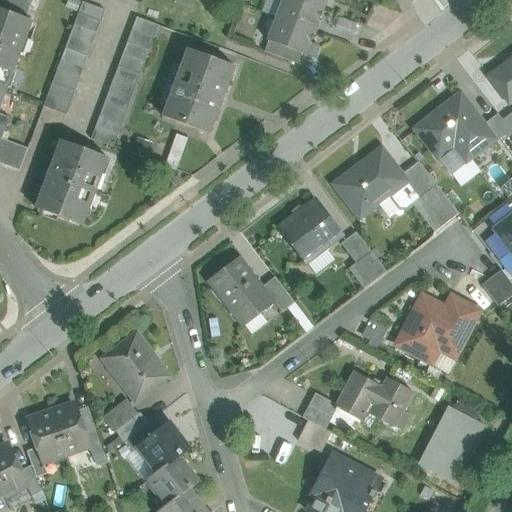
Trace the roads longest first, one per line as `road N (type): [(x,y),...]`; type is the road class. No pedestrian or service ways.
road 1 (residential): [(152,255),(486,0)]
road 2 (residential): [(210,419),(421,261),(452,253)]
road 3 (residential): [(152,255),(175,297),(210,419)]
